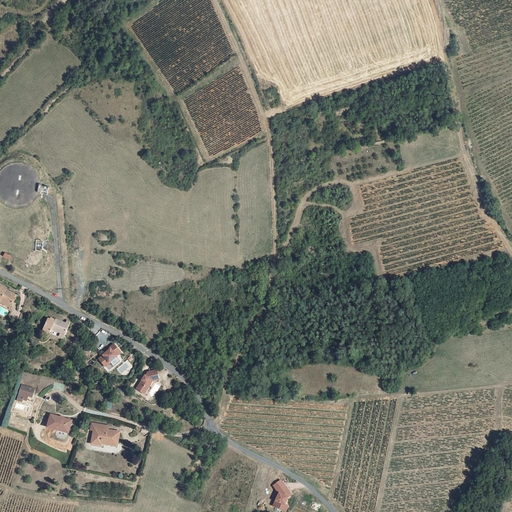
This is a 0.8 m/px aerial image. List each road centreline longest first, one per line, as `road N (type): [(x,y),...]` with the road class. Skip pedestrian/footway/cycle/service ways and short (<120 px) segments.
road 1 (track): [(214,431),(226,381),(257,314),(269,308),(274,239),(269,134),(215,0)]
road 2 (unclassified): [(335,511),(293,475),(214,431),(182,376),(0,271)]
road 3 (track): [(430,0),(462,147),(511,253)]
